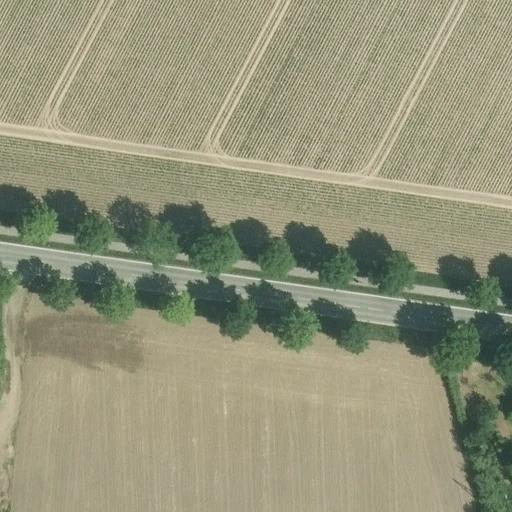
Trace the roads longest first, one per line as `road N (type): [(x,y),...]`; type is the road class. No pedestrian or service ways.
road 1 (secondary): [(511,329),(0,255)]
road 2 (track): [(0,423),(14,394),(10,322),(19,257)]
